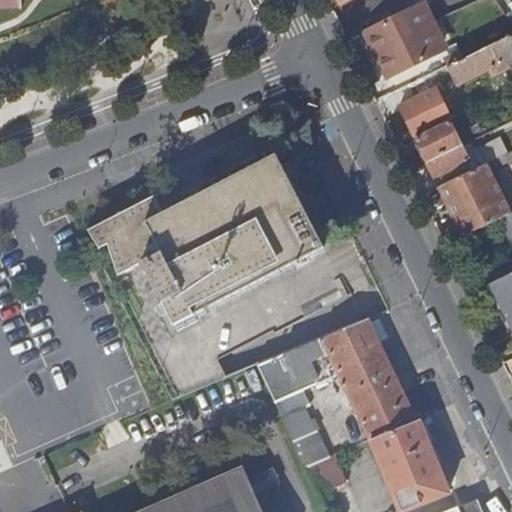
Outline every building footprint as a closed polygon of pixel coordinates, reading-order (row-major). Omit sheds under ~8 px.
[(0,0),(0,9),(21,8),(20,0),(0,0)] [(364,33),(371,48),(386,78),(404,69),(440,51),(418,7),(364,33)] [(456,85),(511,58),(511,34),(477,52),(468,56),(448,66),(447,66),(456,85)] [(461,43),(468,56),(477,52),(471,38),(461,43)] [(442,52),(448,66),(468,56),(461,43),(442,52)] [(393,103),(439,80),(435,72),(389,94),(393,103)] [(415,137),(448,121),(450,120),(435,88),(399,105),(415,137)] [(382,113),(386,110),(384,104),(386,103),(383,97),(376,101),(382,113)] [(426,162),(460,145),(448,121),(415,137),(398,146),(403,157),(420,148),(426,162)] [(434,178),(468,162),(460,145),(426,162),(434,178)] [(172,324),(323,247),(274,154),(162,212),(153,196),(86,230),(97,248),(105,244),(115,275),(139,262),(172,324)] [(462,237),(497,220),(508,215),(484,165),(438,187),(448,208),(437,213),(442,222),(452,216),(462,237)] [(511,250),(511,249),(511,212),(508,215),(497,220),(511,250)] [(511,331),(511,273),(489,285),(511,331)] [(303,390),(332,378),(329,371),(337,368),(371,439),(396,429),(416,420),(367,319),(261,362),(258,363),(276,402),(303,390)] [(310,406),(303,390),(276,402),(283,416),(308,466),(330,456),(307,407),(310,406)] [(402,511),(449,492),(418,419),(416,420),(396,429),(371,439),(402,511)] [(330,456),(308,466),(321,492),(346,481),(335,455),(330,456)] [(264,511),(244,468),(145,511),(264,511)] [(483,511),(478,500),(455,509),(456,511),(483,511)]
